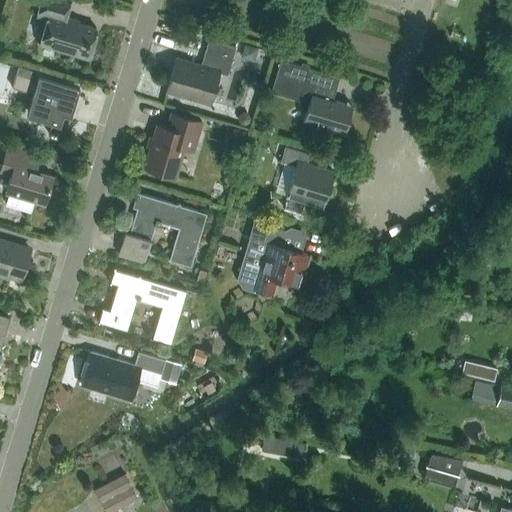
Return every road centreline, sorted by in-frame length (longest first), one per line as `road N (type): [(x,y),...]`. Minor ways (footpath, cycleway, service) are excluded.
road 1 (residential): [(1,511),(154,0)]
road 2 (residential): [(376,154),(426,0)]
